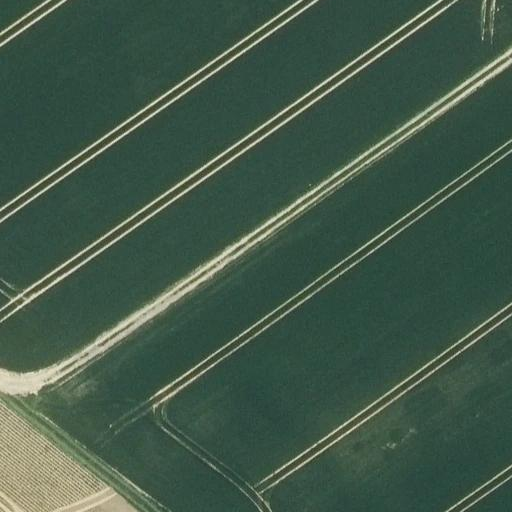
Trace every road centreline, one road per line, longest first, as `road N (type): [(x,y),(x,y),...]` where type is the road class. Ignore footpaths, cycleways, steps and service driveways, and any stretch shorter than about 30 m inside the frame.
road 1 (track): [(19,407),(511,57)]
road 2 (track): [(0,392),(156,511)]
